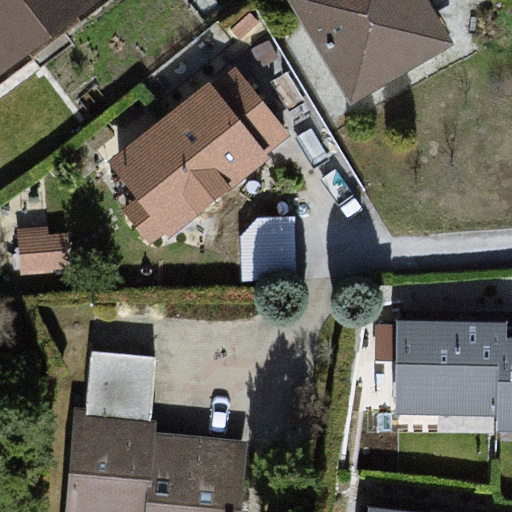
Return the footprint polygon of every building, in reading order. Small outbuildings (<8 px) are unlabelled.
[(97,0),(0,0),(0,80),(102,6),(97,0)] [(435,0),(290,0),(353,107),(461,44),(435,0)] [(205,75),(106,172),(172,239),(271,143),(205,75)] [(511,322),(412,304),(394,397),(511,419),(511,322)] [(80,441),(65,511),(245,511),(253,476),(80,441)] [(423,511),(376,502),(373,511),(423,511)]
